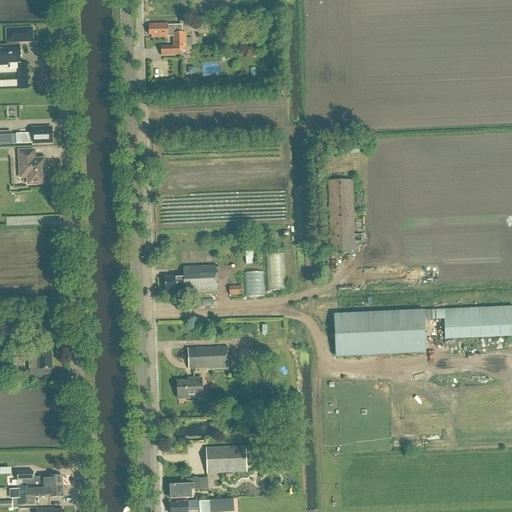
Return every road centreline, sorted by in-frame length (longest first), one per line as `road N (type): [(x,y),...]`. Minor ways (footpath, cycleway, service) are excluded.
road 1 (unclassified): [(84,511),(63,0)]
road 2 (secondary): [(147,511),(127,0)]
